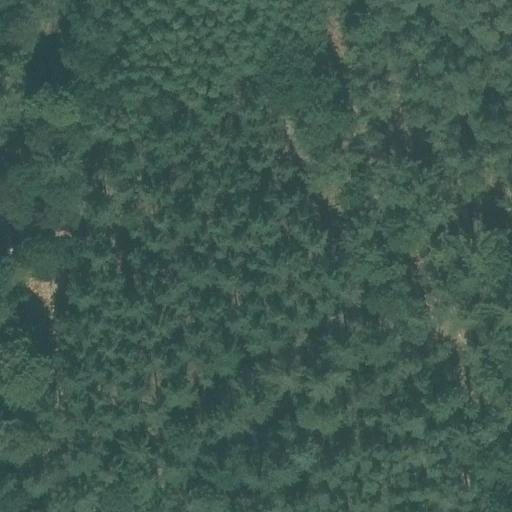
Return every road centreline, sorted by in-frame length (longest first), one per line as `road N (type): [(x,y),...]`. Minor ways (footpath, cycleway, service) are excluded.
road 1 (track): [(88,511),(511,262)]
road 2 (track): [(0,299),(54,0)]
road 3 (track): [(439,306),(511,458)]
